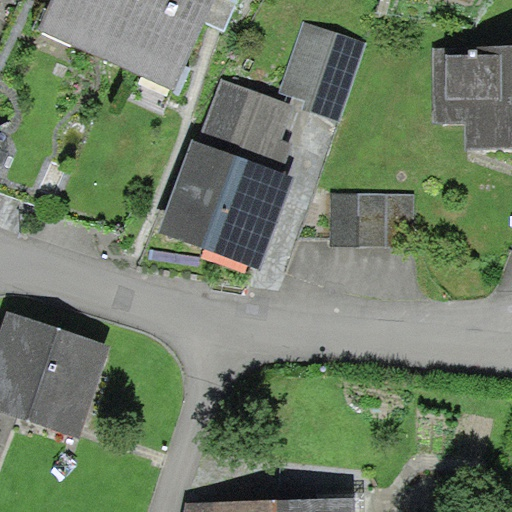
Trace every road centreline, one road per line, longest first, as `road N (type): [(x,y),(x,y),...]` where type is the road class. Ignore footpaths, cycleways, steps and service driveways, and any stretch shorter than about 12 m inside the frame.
road 1 (residential): [(222,320),(397,337),(511,318)]
road 2 (residential): [(0,256),(222,320)]
road 3 (residential): [(167,511),(222,320)]
